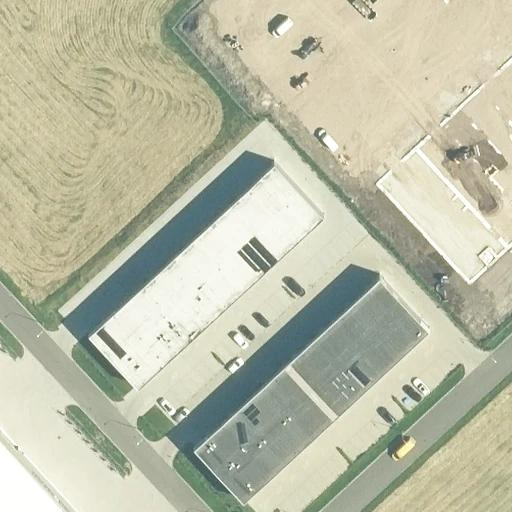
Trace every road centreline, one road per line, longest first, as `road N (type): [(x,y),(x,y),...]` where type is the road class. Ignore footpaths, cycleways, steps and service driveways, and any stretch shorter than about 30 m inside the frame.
road 1 (unclassified): [(196,511),(0,299)]
road 2 (unclassified): [(511,348),(333,511)]
